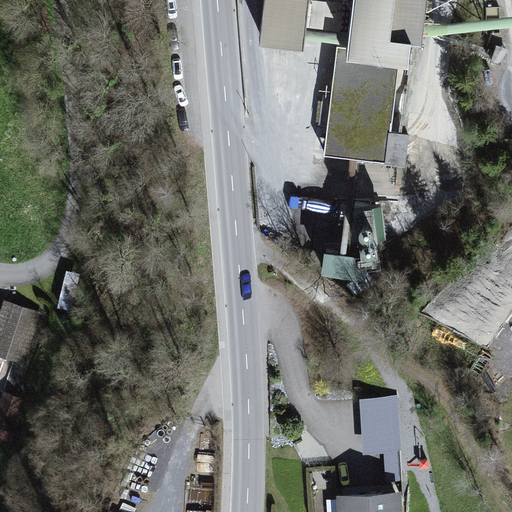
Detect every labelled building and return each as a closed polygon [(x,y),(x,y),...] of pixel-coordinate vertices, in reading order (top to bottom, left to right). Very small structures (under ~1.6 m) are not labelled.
[(254,0),(252,31),(298,35),(300,0),(254,0)] [(348,0),(327,155),(404,166),(427,0),(348,0)] [(329,273),(366,273),(366,253),(382,253),(383,202),(330,201),(329,273)] [(401,401),(365,402),(366,455),(402,455),(401,401)] [(403,511),(401,491),(338,497),(339,511),(403,511)]
